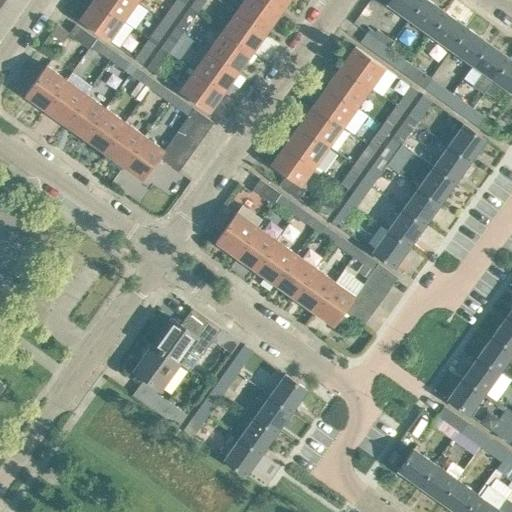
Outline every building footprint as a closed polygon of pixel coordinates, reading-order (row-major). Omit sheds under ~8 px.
[(123,20),(94,0),(92,0),(79,19),(109,40),(123,20)] [(137,1),(136,0),(94,0),(123,20),(129,24),(143,5),(137,1)] [(170,24),(184,4),(177,0),(174,0),(162,18),(170,24)] [(196,13),(205,0),(193,0),(188,8),(196,13)] [(266,33),(280,14),(260,0),(244,0),(236,12),(266,33)] [(260,0),(280,14),(289,0),(260,0)] [(409,18),(421,0),(389,0),(387,3),(409,18)] [(430,34),(446,12),(429,0),(421,0),(409,18),(430,34)] [(182,33),(196,13),(188,8),(174,27),(182,33)] [(251,53),(266,33),(236,12),(222,32),(251,53)] [(451,49),(467,27),(446,12),(430,34),(451,49)] [(156,44),(170,24),(162,18),(148,38),(156,44)] [(96,38),(76,24),(69,34),(89,48),(91,44),(96,38)] [(168,52),(182,33),(174,27),(160,47),(168,52)] [(473,64),(488,42),(467,27),(451,49),(473,64)] [(237,72),(251,53),(222,32),(208,51),(237,72)] [(367,32),(359,42),(381,57),(388,47),(367,32)] [(116,52),(96,38),(91,44),(111,58),(116,52)] [(142,63),(156,44),(148,38),(134,58),(142,63)] [(494,79),(509,57),(488,42),(473,64),(483,72),(474,85),(485,93),(494,79)] [(385,66),(372,57),(355,45),(341,65),(371,86),(385,66)] [(154,72),(168,52),(160,47),(146,66),(154,72)] [(410,62),(388,47),(381,57),(402,72),(410,62)] [(223,92),(237,72),(208,51),(194,71),(223,92)] [(135,66),(116,52),(111,58),(131,72),(135,66)] [(511,59),(509,57),(494,79),(511,92),(511,59)] [(431,78),(410,62),(402,72),(424,88),(431,78)] [(45,109),(66,79),(46,65),(25,95),(45,109)] [(371,86),(341,65),(327,85),(356,106),(371,86)] [(155,80),(135,66),(131,72),(150,87),(155,80)] [(209,112),(223,92),(194,71),(180,90),(209,112)] [(452,93),(431,78),(424,88),(445,103),(452,93)] [(65,123),(86,93),(66,79),(45,109),(65,123)] [(175,94),(155,80),(150,87),(170,101),(175,94)] [(356,106),(327,85),(313,105),(342,125),(356,106)] [(417,90),(409,85),(396,104),(403,109),(417,90)] [(84,137),(106,107),(86,93),(65,123),(84,137)] [(473,108),(452,93),(445,103),(466,118),(473,108)] [(194,108),(175,94),(170,101),(190,115),(194,108)] [(423,94),(408,115),(417,122),(433,101),(423,94)] [(389,129),(403,109),(396,104),(381,124),(389,129)] [(342,125),(313,105),(299,124),(328,145),(342,125)] [(104,151),(125,121),(106,107),(84,137),(104,151)] [(214,122),(194,108),(190,115),(187,118),(207,132),(214,122)] [(495,123),(480,112),(473,108),(466,118),(488,133),(495,123)] [(402,144),(417,122),(408,115),(392,137),(402,144)] [(207,132),(187,118),(180,128),(200,141),(207,132)] [(124,165),(145,136),(125,121),(104,151),(124,165)] [(470,160),(486,139),(464,123),(448,145),(470,160)] [(328,145),(299,124),(285,144),(314,165),(328,145)] [(375,149),(389,129),(381,124),(367,143),(375,149)] [(200,141),(180,128),(174,137),(193,151),(200,141)] [(143,179),(160,156),(165,150),(145,136),(124,165),(143,179)] [(193,151),(174,137),(167,147),(186,161),(193,151)] [(387,165),(402,144),(392,137),(377,158),(387,165)] [(361,168),(375,149),(367,143),(353,163),(361,168)] [(314,165),(285,144),(271,164),(286,174),(279,185),(299,199),(306,188),(300,184),(314,165)] [(455,181),(470,160),(448,145),(433,166),(455,181)] [(179,170),(186,161),(167,147),(165,150),(160,156),(179,170)] [(372,186),(387,165),(377,158),(362,179),(372,186)] [(347,187),(361,168),(353,163),(340,182),(347,187)] [(440,203),(455,181),(433,166),(418,187),(440,203)] [(280,193),(260,179),(253,189),(272,203),(280,193)] [(357,208),(372,186),(362,179),(347,201),(357,208)] [(425,224),(440,203),(418,187),(403,209),(425,224)] [(299,207),(280,193),(272,203),(273,203),(275,200),(294,214),(299,207)] [(318,213),(326,219),(336,205),(327,199),(318,213)] [(341,229),(357,208),(347,201),(331,222),(341,229)] [(319,221),(299,207),(294,214),(314,228),(319,221)] [(410,246),(425,224),(403,209),(388,230),(410,246)] [(235,255),(257,225),(237,211),(216,241),(235,255)] [(339,235),(319,221),(314,228),(334,242),(339,235)] [(255,269),(276,239),(257,225),(235,255),(255,269)] [(394,267),(410,246),(388,230),(372,251),(394,267)] [(359,249),(339,235),(334,242),(354,256),(359,249)] [(275,283),(296,253),(276,239),(255,269),(275,283)] [(378,263),(359,249),(354,256),(363,263),(357,271),(367,278),(371,273),(378,263)] [(294,297),(316,267),(296,253),(275,283),(294,297)] [(398,277),(378,263),(371,273),(391,287),(398,277)] [(314,311),(335,281),(316,267),(294,297),(314,311)] [(371,273),(367,278),(365,282),(384,296),(391,287),(371,273)] [(334,325),(344,311),(351,302),(355,296),(335,281),(314,311),(334,325)] [(384,296),(365,282),(358,292),(377,306),(384,296)] [(358,292),(355,296),(351,302),(370,316),(377,306),(358,292)] [(370,316),(351,302),(344,311),(363,325),(370,316)] [(210,344),(221,327),(193,307),(181,324),(172,317),(153,344),(181,364),(192,350),(200,356),(210,344)] [(511,316),(508,314),(493,335),(511,348),(511,316)] [(511,354),(511,348),(493,335),(478,356),(499,372),(511,354)] [(181,364),(153,344),(134,370),(163,390),(181,364)] [(260,355),(254,351),(245,344),(229,366),(238,372),(242,367),(249,371),(260,355)] [(499,372),(478,356),(462,377),(484,393),(499,372)] [(223,394),(238,372),(229,366),(214,387),(223,394)] [(292,410),(307,389),(285,373),(270,395),(292,410)] [(484,393),(462,377),(447,399),(469,414),(484,393)] [(208,415),(223,394),(214,387),(198,408),(208,415)] [(187,414),(160,394),(151,407),(178,426),(187,414)] [(276,432),(292,410),(270,395),(255,416),(276,432)] [(459,430),(465,421),(444,406),(433,422),(454,437),(459,430)] [(193,437),(204,420),(208,415),(198,408),(183,430),(193,437)] [(510,442),(511,439),(511,412),(506,409),(492,429),(510,442)] [(261,453),(276,432),(255,416),(239,438),(261,453)] [(486,436),(465,421),(459,430),(480,445),(486,436)] [(508,451),(486,436),(480,445),(501,461),(508,451)] [(246,475),(261,453),(239,438),(224,459),(246,475)] [(419,485),(435,463),(414,448),(398,470),(419,485)] [(511,454),(508,451),(501,461),(511,468),(511,454)] [(441,500),(456,478),(435,463),(419,485),(441,500)] [(484,485),(491,490),(503,473),(496,468),(484,485)] [(457,511),(464,511),(478,493),(456,478),(441,500),(457,511)] [(496,511),(499,509),(478,493),(464,511),(496,511)]
